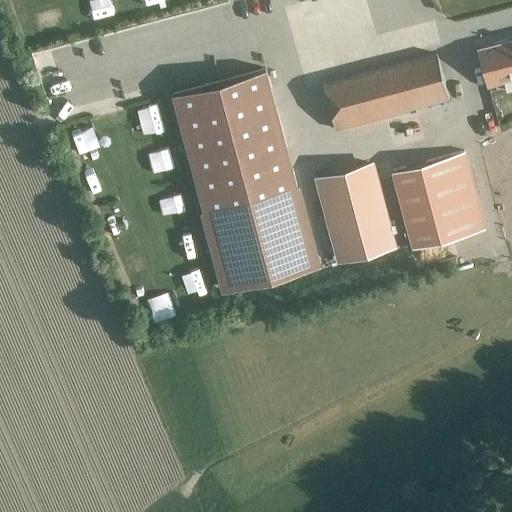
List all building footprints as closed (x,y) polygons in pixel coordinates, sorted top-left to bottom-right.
[(482,64),(487,83),(502,79),(502,76),(511,73),(511,38),(480,47),(484,63),(482,64)] [(333,127),(447,98),(435,53),(322,82),(333,127)] [(223,286),(316,261),(265,66),(171,91),(223,286)] [(463,149),(391,168),(411,247),(484,227),(463,149)] [(335,256),(391,241),(371,163),(315,178),(335,256)]
